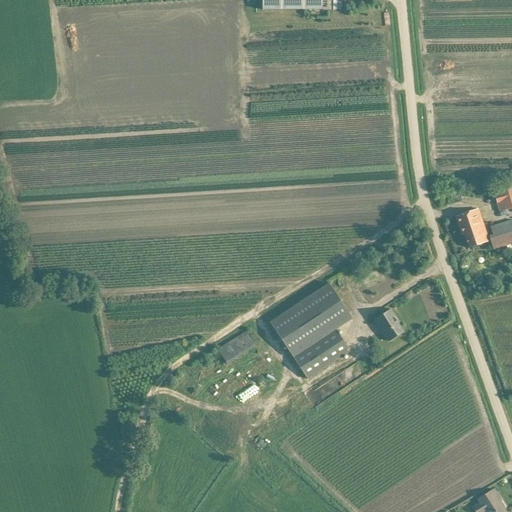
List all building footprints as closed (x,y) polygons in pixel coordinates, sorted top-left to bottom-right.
[(322,0),(262,0),(262,10),(322,9),(322,0)] [(499,211),(511,207),(511,182),(492,188),(499,211)] [(465,213),(455,216),(462,235),(465,234),(469,248),(479,245),(483,243),(484,243),(483,241),(479,229),(484,228),(478,209),(465,213)] [(493,250),(511,243),(511,223),(511,220),(490,226),(492,235),(488,236),(493,250)] [(352,318),(329,283),(270,322),(308,379),(342,356),(350,351),(335,329),(352,318)] [(389,341),(403,332),(394,318),(396,317),(390,309),(375,319),(389,341)] [(232,366),(259,346),(250,333),(222,352),(232,366)] [(258,416),(265,408),(255,399),(248,407),(258,416)] [(483,511),(486,510),(486,511),(505,511),(496,497),(498,496),(494,489),(478,499),(481,503),(473,507),(476,511),(483,511)]
